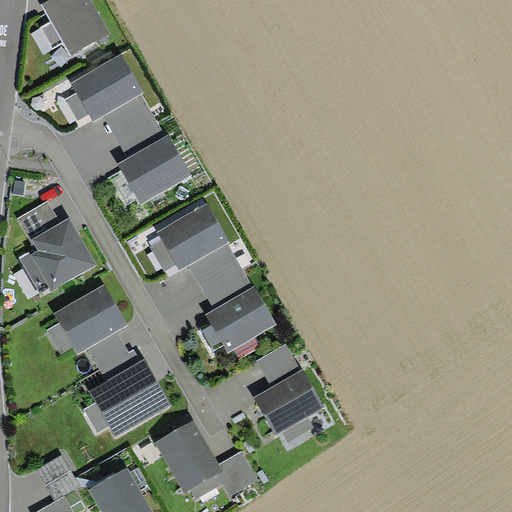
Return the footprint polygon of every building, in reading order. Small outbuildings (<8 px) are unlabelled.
[(91,0),(49,0),(41,5),(51,21),(63,43),(71,56),(111,33),(91,0)] [(53,49),(63,43),(51,21),(40,28),(53,49)] [(143,93),(121,54),(71,83),(77,93),(89,115),(93,122),(104,116),(142,94),(143,93)] [(89,115),(77,93),(66,99),(78,121),(89,115)] [(104,116),(128,158),(166,136),(142,94),(104,116)] [(168,135),(166,136),(128,158),(118,164),(122,171),(138,199),(141,204),(192,175),(168,135)] [(138,199),(122,171),(110,178),(127,206),(138,199)] [(25,182),(15,180),(13,194),(23,195),(25,182)] [(32,239),(61,222),(49,201),(17,219),(30,240),(32,239)] [(229,242),(230,242),(207,203),(158,232),(162,240),(150,247),(164,272),(176,265),(179,271),(190,265),(229,242)] [(97,265),(69,218),(61,222),(32,239),(36,248),(38,250),(30,255),(49,288),(52,291),(97,265)] [(190,265),(215,309),(254,286),(229,242),(190,265)] [(38,250),(36,248),(19,258),(40,294),(49,288),(30,255),(38,250)] [(128,326),(104,285),(54,314),(59,323),(73,346),(78,355),(87,349),(116,333),(128,326)] [(228,353),(277,325),(254,286),(215,309),(205,314),(211,325),(201,330),(213,351),(224,346),(228,353)] [(61,353),(73,346),(59,323),(47,330),(61,353)] [(107,381),(141,361),(134,349),(129,353),(116,333),(87,349),(107,381)] [(272,387),(301,370),(285,344),(256,361),(272,387)] [(171,406),(144,359),(141,361),(107,381),(89,391),(96,403),(109,426),(116,438),(171,406)] [(324,408),(302,370),(301,370),(272,387),(253,398),(276,436),(283,432),(308,417),(324,408)] [(98,433),(109,426),(96,403),(85,410),(98,433)] [(314,428),(308,417),(283,432),(289,442),(314,428)] [(219,464),(194,420),(156,442),(186,493),(191,490),(223,471),(219,464)] [(242,451),(219,464),(223,471),(191,490),(197,499),(223,484),(230,496),(259,480),(242,451)] [(36,470),(55,502),(65,497),(80,488),(62,455),(36,470)] [(153,511),(127,468),(89,490),(101,511),(153,511)] [(38,511),(73,511),(65,497),(55,502),(38,511)]
